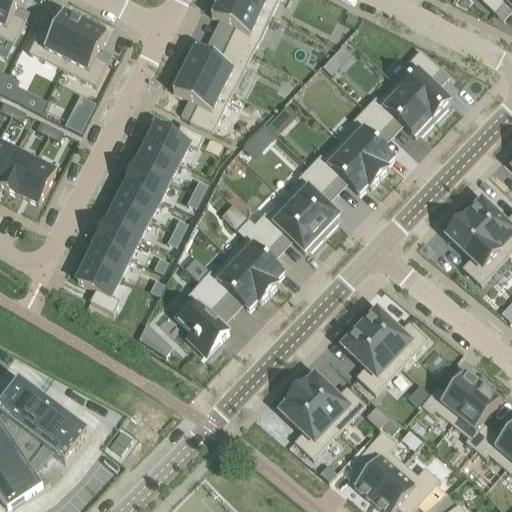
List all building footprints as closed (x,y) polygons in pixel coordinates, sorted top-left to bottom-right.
[(0,0),(0,40),(14,48),(25,25),(14,19),(23,2),(23,0),(0,0)] [(216,11),(212,20),(235,32),(228,48),(251,59),(270,22),(227,0),(219,0),(215,10),(216,11)] [(227,0),(270,22),(280,0),(227,0)] [(511,0),(476,0),(495,17),(506,6),(511,11),(511,0)] [(40,34),(28,57),(62,74),(86,27),(82,25),(83,23),(70,16),(69,18),(64,15),(52,39),(40,34)] [(348,17),(345,24),(354,29),(358,22),(348,17)] [(86,27),(62,74),(96,91),(108,68),(96,62),(108,38),(86,27)] [(191,56),(184,69),(186,70),(185,73),(232,97),(251,59),(228,48),(220,63),(196,51),(193,57),(191,56)] [(411,70),(395,86),(435,126),(449,112),(446,110),(451,105),(430,86),(441,74),(420,55),(408,67),(411,70)] [(331,60),(322,69),(332,78),(341,69),(331,60)] [(185,73),(173,96),(197,108),(189,124),(212,135),(232,97),(185,73)] [(8,79),(0,94),(0,96),(10,102),(19,84),(8,79)] [(376,102),(365,113),(385,133),(395,122),(415,142),(420,137),(422,140),(435,126),(395,86),(394,87),(395,88),(379,104),(376,102)] [(4,106),(0,114),(0,115),(11,121),(16,112),(4,106)] [(286,110),(268,130),(277,138),(295,119),(286,110)] [(16,112),(11,121),(23,127),(27,118),(16,112)] [(356,128),(340,145),(380,183),(389,173),(387,171),(395,163),(375,144),(385,133),(365,113),(353,125),(356,128)] [(41,125),(37,134),(48,140),(53,131),(41,125)] [(156,129),(146,149),(179,166),(189,147),(197,151),(204,138),(181,127),(175,138),(164,132),(156,129)] [(53,131),(48,140),(60,146),(65,137),(53,131)] [(321,160),(309,171),(330,191),(340,180),(360,199),(368,191),(371,193),(380,183),(340,145),(324,162),(321,160)] [(0,147),(0,187),(16,156),(0,147)] [(136,167),(135,168),(170,185),(179,166),(146,149),(137,167),(136,167)] [(16,156),(0,187),(0,190),(18,200),(35,166),(16,156)] [(35,166),(18,200),(19,200),(19,199),(39,209),(42,203),(55,176),(35,166)] [(135,168),(126,187),(160,204),(170,185),(135,168)] [(301,186),(285,203),(325,241),(338,227),(335,225),(340,221),(319,201),(330,191),(309,171),(298,183),(301,186)] [(199,186),(193,197),(202,202),(208,190),(199,186)] [(126,188),(117,207),(150,224),(160,204),(126,187),(125,188),(126,188)] [(193,197),(187,209),(196,213),(202,202),(193,197)] [(255,229),(254,229),(274,249),(285,238),(305,257),(309,253),(311,255),(325,241),(285,203),(268,220),(265,218),(255,229)] [(465,221),(464,221),(507,263),(508,262),(507,261),(511,256),(511,218),(505,226),(482,204),(478,208),(477,206),(466,217),(468,219),(466,221),(465,221)] [(107,225),(106,226),(140,243),(150,224),(117,207),(108,225),(107,225)] [(464,221),(447,239),(472,263),(463,272),(481,290),(507,263),(464,221)] [(246,244),(229,261),(269,299),(279,289),(276,287),(284,279),(264,259),(274,249),(254,229),(255,229),(249,223),(237,236),(246,244)] [(179,224),(174,236),(183,240),(188,229),(179,224)] [(106,226),(96,245),(130,263),(140,243),(106,226)] [(174,236),(168,247),(177,252),(183,240),(174,236)] [(97,246),(88,265),(121,282),(130,263),(96,245),(96,246),(97,246)] [(210,275),(199,287),(219,306),(229,296),(250,315),(258,307),(260,309),(269,299),(229,261),(213,278),(210,275)] [(160,263),(154,274),(163,279),(169,267),(160,263)] [(88,265),(77,285),(85,289),(96,294),(90,306),(113,317),(120,305),(111,300),(121,282),(88,265)] [(156,285),(150,296),(159,301),(165,289),(156,285)] [(191,302),(174,320),(196,341),(195,342),(198,344),(194,348),(204,358),(200,362),(203,364),(229,336),(209,317),(219,306),(199,287),(188,299),(191,302)] [(363,329),(360,332),(402,372),(428,344),(409,327),(400,336),(377,314),(373,318),(371,316),(361,327),(363,329)] [(360,332),(343,350),(366,372),(357,381),(375,399),(402,372),(360,332)] [(438,391),(421,411),(433,420),(436,416),(452,430),(484,391),(466,376),(448,399),(438,391)] [(307,386),(297,396),(339,437),(366,409),(347,392),(338,401),(315,379),(308,387),(307,386)] [(89,436),(57,412),(19,383),(0,408),(0,500),(7,511),(43,489),(34,476),(53,458),(65,467),(89,436)] [(484,391),(452,430),(468,443),(465,447),(476,455),(492,435),(483,428),(501,405),(484,391)] [(288,408),(281,415),(303,437),(294,446),(313,464),(339,437),(297,396),(287,407),(288,408)] [(376,410),(366,420),(379,433),(389,422),(376,410)] [(390,423),(383,431),(393,439),(400,431),(390,423)] [(492,435),(476,455),(486,464),(489,461),(505,474),(511,466),(511,431),(502,444),(492,435)] [(121,459),(132,443),(122,436),(110,451),(121,459)] [(382,436),(350,473),(361,482),(354,491),(372,506),(404,469),(391,457),(398,449),(382,436)] [(404,469),(372,506),(378,511),(417,511),(441,485),(425,472),(418,481),(404,469)]
